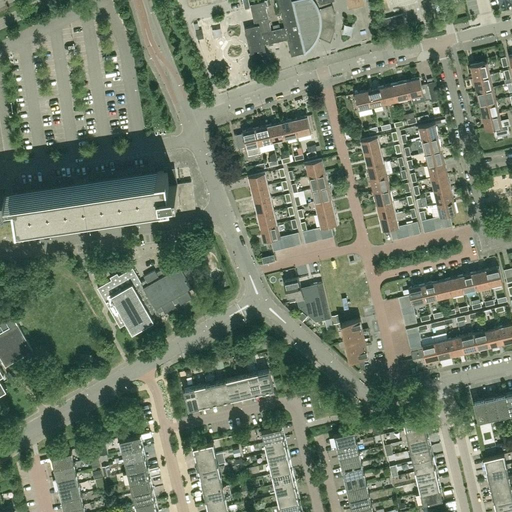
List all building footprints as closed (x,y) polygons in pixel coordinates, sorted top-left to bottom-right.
[(335,16),(335,13),(334,9),(333,7),(333,5),(332,3),(331,3),(330,0),(279,0),(285,26),(280,28),(274,29),(271,30),(265,0),(250,4),(254,20),(259,19),(260,24),(245,27),(245,28),(253,59),(252,59),(252,60),(267,56),(267,55),(264,44),(288,38),(292,54),(291,54),(292,54),(307,51),(306,50),(304,42),(305,43),(307,41),(308,40),(309,38),(310,37),(316,40),(316,39),(315,39),(317,35),(331,41),(332,37),(333,36),(333,34),(334,32),(334,30),(334,29),(335,27),(335,23),(335,20),(335,18),(335,16)] [(391,15),(379,18),(381,30),(394,27),(391,15)] [(201,29),(196,30),(198,39),(204,38),(202,29),(201,29)] [(490,73),(487,60),(470,64),(473,77),(490,73)] [(493,86),(490,73),(473,77),(476,90),(493,86)] [(410,96),(424,93),(425,99),(436,97),(433,81),(421,84),(419,76),(406,80),(410,96)] [(410,96),(406,80),(393,83),(398,99),(410,96)] [(398,99),(393,83),(381,86),(384,100),(385,102),(393,100),(398,99)] [(384,100),(381,86),(368,89),(371,100),(372,105),(385,102),(384,100)] [(490,100),(496,99),(493,86),(476,90),(479,100),(479,103),(490,100)] [(372,105),(371,100),(368,89),(355,92),(359,109),(372,105)] [(482,116),(499,112),(496,100),(496,99),(490,100),(479,103),(482,116)] [(485,129),(493,127),(495,135),(508,132),(507,124),(509,124),(508,118),(501,120),(499,112),(482,116),(485,129)] [(311,132),(307,115),(294,118),(298,135),(311,132)] [(298,135),(294,118),(281,121),(285,138),(298,135)] [(285,138),(281,121),(269,124),(273,141),(285,138)] [(438,134),(435,121),(418,125),(422,138),(438,134)] [(273,141),(269,124),(256,127),(260,144),(273,141)] [(260,144),(256,127),(243,130),(248,154),(261,151),(260,144)] [(438,134),(422,138),(425,151),(441,147),(438,134)] [(381,148),(378,135),(361,139),(364,152),(381,148)] [(444,160),(441,147),(425,151),(428,164),(444,160)] [(384,161),(381,148),(364,152),(367,165),(384,161)] [(325,171),(322,157),(305,162),(308,175),(325,171)] [(428,164),(431,177),(447,173),(444,160),(428,164)] [(370,177),(387,173),(384,161),(367,165),(370,177)] [(179,191),(177,183),(175,166),(165,168),(165,171),(157,172),(158,173),(14,194),(17,212),(18,221),(20,221),(19,220),(162,199),(172,198),(171,195),(171,192),(179,191)] [(268,184),(265,171),(248,175),(251,188),(268,184)] [(328,183),(325,171),(308,175),(311,187),(328,183)] [(390,186),(387,173),(370,177),(373,190),(390,186)] [(450,186),(448,174),(447,173),(431,177),(434,189),(448,186),(450,186)] [(191,181),(177,183),(179,191),(182,209),(195,207),(191,181)] [(331,196),(328,183),(311,187),(315,200),(331,196)] [(268,184),(251,188),(254,201),(271,197),(268,184)] [(390,186),(373,190),(376,203),(393,199),(390,186)] [(434,189),(437,202),(453,199),(450,186),(448,186),(434,189)] [(0,214),(17,212),(14,194),(0,196),(0,214)] [(331,196),(315,200),(318,213),(335,209),(331,196)] [(274,210),(271,197),(254,201),(258,214),(274,210)] [(376,203),(379,216),(396,212),(393,199),(376,203)] [(456,212),(453,199),(437,202),(440,215),(444,215),(448,214),(449,213),(456,212)] [(338,222),(335,209),(318,213),(321,226),(325,225),(331,224),(338,222)] [(277,223),(274,210),(258,214),(261,227),(277,223)] [(399,225),(396,212),(379,216),(382,229),(389,227),(395,226),(399,225)] [(452,225),(449,213),(448,214),(444,215),(446,226),(452,225)] [(441,227),(438,215),(433,217),(436,229),(441,227)] [(446,226),(444,215),(440,215),(438,215),(441,227),(446,226)] [(436,229),(433,217),(427,218),(430,230),(436,229)] [(430,230),(427,218),(426,218),(422,219),(424,231),(430,230)] [(421,232),(418,220),(412,222),(414,234),(421,232)] [(414,234),(412,222),(406,223),(409,235),(414,234)] [(281,236),(281,235),(280,235),(277,223),(261,227),(264,240),(270,238),(276,237),(281,236)] [(409,235),(406,223),(401,224),(404,236),(409,235)] [(333,236),(331,224),(325,225),(328,237),(333,236)] [(404,236),(401,224),(399,225),(395,226),(398,238),(404,236)] [(328,237),(325,225),(321,226),(319,226),(322,238),(328,237)] [(322,238),(319,226),(314,228),(317,240),(322,238)] [(398,238),(395,226),(389,227),(392,239),(398,238)] [(317,240),(314,228),(308,229),(311,241),(317,240)] [(311,241),(308,229),(307,229),(302,230),(305,242),(311,241)] [(301,243),(298,231),(293,232),(295,245),(301,243)] [(295,245),(293,232),(287,234),(290,246),(295,245)] [(290,246),(287,234),(282,235),(285,247),(290,246)] [(285,247),(282,235),(281,235),(281,236),(276,237),(279,249),(285,247)] [(279,249),(276,237),(270,238),(273,250),(279,249)] [(192,297),(188,290),(192,287),(194,289),(204,283),(189,257),(179,263),(180,266),(176,269),(171,261),(160,267),(161,270),(157,272),(155,270),(144,276),(146,279),(142,282),(133,267),(119,275),(117,272),(110,277),(112,279),(98,287),(111,310),(117,321),(119,324),(120,326),(127,323),(133,332),(154,320),(154,319),(160,315),(159,312),(164,310),(165,313),(176,306),(175,304),(179,301),(181,304),(192,297)] [(503,282),(499,265),(486,268),(490,285),(503,282)] [(490,285),(486,268),(473,271),(477,288),(490,285)] [(477,288),(473,271),(460,274),(464,291),(477,288)] [(464,291),(460,274),(447,277),(451,294),(464,291)] [(299,276),(285,280),(288,295),(290,301),(297,299),(299,305),(316,320),(325,318),(328,332),(335,330),(333,322),(331,315),(323,281),(318,282),(301,286),(299,276)] [(451,294),(447,277),(435,280),(438,297),(451,294)] [(438,297),(435,280),(422,283),(426,300),(438,297)] [(340,299),(351,296),(348,283),(337,286),(340,299)] [(422,283),(408,286),(409,288),(410,292),(410,293),(411,299),(412,303),(413,303),(426,300),(422,283)] [(411,299),(410,293),(398,296),(400,302),(411,299)] [(401,307),(413,305),(413,303),(412,303),(411,299),(400,302),(401,307)] [(414,310),(413,305),(401,307),(402,313),(414,310)] [(0,392),(5,389),(7,388),(0,376),(0,374),(4,372),(3,371),(1,367),(0,365),(0,363),(4,362),(6,365),(26,353),(28,352),(32,350),(33,350),(23,332),(17,322),(10,309),(0,314),(0,392)] [(416,315),(414,310),(402,313),(404,318),(416,315)] [(405,324),(417,321),(416,315),(404,318),(405,324)] [(372,340),(370,332),(369,328),(363,330),(360,318),(342,322),(350,358),(358,356),(361,368),(365,367),(363,355),(368,354),(366,341),(372,340)] [(511,339),(511,322),(499,325),(503,342),(511,339)] [(503,342),(499,325),(486,329),(490,345),(503,342)] [(419,330),(418,326),(406,329),(407,334),(420,331),(419,330)] [(478,348),(490,345),(486,329),(474,332),(478,348)] [(421,337),(420,331),(407,334),(409,340),(421,337)] [(478,348),(474,332),(461,335),(465,351),(478,348)] [(465,351),(461,335),(448,338),(452,354),(465,351)] [(422,342),(421,337),(409,340),(410,345),(422,342)] [(452,354),(448,338),(435,341),(439,358),(452,354)] [(426,361),(439,358),(435,341),(423,344),(422,344),(423,348),(426,361)] [(423,348),(422,344),(423,344),(422,342),(410,345),(411,351),(422,348),(423,348)] [(424,355),(422,348),(411,351),(413,358),(424,355)] [(222,359),(216,361),(218,368),(224,366),(222,359)] [(274,389),(269,368),(268,368),(269,369),(259,371),(259,370),(258,370),(263,391),(264,391),(263,390),(273,388),(273,389),(274,389)] [(263,391),(258,370),(258,371),(248,374),(248,373),(253,394),(253,393),(263,391)] [(253,394),(248,373),(247,373),(247,374),(238,376),(238,375),(237,375),(242,396),(243,396),(242,395),(252,393),(252,394),(253,394)] [(242,396),(237,375),(237,376),(227,379),(227,378),(226,378),(231,399),(232,399),(232,398),(242,396)] [(231,399),(226,378),(226,379),(217,381),(216,380),(221,401),(221,400),(231,398),(231,399)] [(221,401),(216,380),(216,381),(206,383),(211,404),(211,403),(220,400),(221,401)] [(211,404),(206,383),(205,383),(205,384),(195,386),(200,406),(200,405),(210,403),(210,404),(211,404)] [(195,386),(195,385),(195,386),(185,388),(184,388),(189,409),(190,408),(199,405),(199,406),(200,406),(195,386)] [(510,413),(505,392),(505,393),(495,396),(500,415),(510,412),(510,413)] [(500,415),(495,396),(495,395),(494,395),(495,396),(485,398),(484,398),(489,417),(489,418),(490,418),(489,417),(499,415),(499,416),(500,416),(500,415)] [(484,398),(474,401),(474,400),(473,400),(478,421),(479,421),(479,420),(489,418),(489,417),(484,398)] [(425,423),(423,413),(424,413),(424,412),(402,417),(403,418),(406,428),(405,428),(426,423),(425,423)] [(428,433),(425,424),(426,424),(426,423),(405,428),(401,429),(403,440),(407,439),(429,434),(428,433)] [(284,436),(282,426),(283,426),(282,425),(262,430),(262,431),(265,441),(264,441),(285,436),(284,436)] [(357,440),(356,438),(360,437),(358,429),(355,430),(355,429),(334,434),(334,435),(335,434),(337,444),(337,445),(358,440),(357,439),(357,440)] [(400,430),(387,433),(389,439),(401,437),(400,430)] [(142,445),(140,435),(141,435),(140,434),(120,439),(120,440),(121,440),(123,449),(122,449),(122,450),(142,445)] [(430,444),(428,434),(429,434),(407,439),(408,439),(411,449),(410,449),(431,444),(430,444)] [(286,447),(284,437),(285,437),(285,436),(264,441),(264,442),(265,442),(267,451),(266,451),(267,452),(287,447),(287,446),(286,447)] [(359,450),(357,441),(358,440),(337,445),(338,445),(340,454),(339,455),(360,450),(359,450)] [(216,452),(213,442),(214,442),(214,441),(193,446),(193,447),(194,447),(196,457),(216,452)] [(433,455),(430,445),(431,445),(431,444),(410,449),(410,450),(411,449),(413,459),(412,459),(413,460),(434,455),(434,454),(433,455)] [(145,455),(142,446),(143,445),(142,445),(122,450),(123,450),(125,460),(145,455)] [(496,445),(485,448),(486,454),(497,451),(496,445)] [(81,448),(83,457),(89,456),(88,447),(81,448)] [(239,447),(233,449),(235,455),(241,454),(239,447)] [(289,457),(287,447),(267,452),(270,462),(269,462),(290,457),(289,457)] [(74,461),(71,451),(72,451),(72,450),(51,455),(51,456),(52,456),(55,465),(54,466),(74,461)] [(362,461),(359,451),(360,451),(360,450),(339,455),(339,456),(340,456),(342,465),(342,466),(362,461),(362,460),(362,461)] [(218,463),(216,453),(217,453),(216,452),(196,457),(196,458),(197,458),(199,467),(198,467),(198,468),(219,463),(218,463)] [(506,463),(504,453),(505,453),(504,452),(484,457),(484,458),(485,458),(487,468),(486,468),(507,463),(506,463)] [(147,466),(145,456),(145,455),(125,460),(125,461),(126,461),(128,470),(127,470),(127,471),(148,466),(148,465),(147,466)] [(435,465),(433,455),(434,455),(413,460),(416,470),(415,470),(415,471),(436,465),(435,465)] [(291,468),(289,458),(290,458),(290,457),(269,462),(269,463),(270,462),(272,472),(271,472),(272,473),(292,468),(292,467),(291,468)] [(76,472),(76,471),(74,462),(75,462),(75,461),(74,461),(54,466),(55,466),(57,476),(56,476),(76,472)] [(364,471),(362,461),(363,461),(362,461),(342,466),(343,466),(345,476),(344,476),(365,471),(364,471)] [(221,473),(218,463),(219,463),(198,468),(199,468),(201,478),(201,479),(221,473)] [(509,474),(507,464),(507,463),(486,468),(487,469),(487,468),(489,478),(510,474),(509,473),(509,474)] [(258,464),(246,467),(248,473),(259,470),(258,464)] [(396,464),(390,465),(392,475),(398,474),(396,464)] [(438,476),(435,466),(436,466),(436,465),(415,471),(416,471),(418,480),(417,481),(439,476),(438,475),(438,476)] [(150,476),(147,466),(148,466),(127,471),(123,472),(126,482),(130,481),(150,476)] [(294,478),(292,468),(293,468),(292,468),(272,473),(275,483),(274,483),(295,478),(294,478)] [(101,469),(92,471),(94,478),(102,475),(101,469)] [(79,482),(77,472),(78,472),(77,471),(76,471),(76,472),(56,476),(56,477),(57,477),(60,487),(79,482)] [(367,482),(364,472),(365,472),(365,471),(344,476),(344,477),(345,477),(347,486),(347,487),(367,482),(367,481),(367,482)] [(223,484),(221,474),(222,474),(221,473),(201,479),(202,479),(204,488),(203,488),(203,489),(223,484)] [(511,484),(509,474),(510,474),(489,478),(489,479),(490,479),(492,489),(491,489),(511,484)] [(152,487),(150,477),(151,477),(150,476),(130,481),(130,482),(131,482),(133,491),(132,492),(153,487),(152,487)] [(440,486),(438,477),(439,476),(417,481),(418,482),(418,481),(421,491),(420,491),(441,486),(440,486)] [(296,489),(294,479),(295,479),(295,478),(274,483),(274,484),(275,484),(277,493),(276,494),(277,494),(297,489),(297,488),(296,489)] [(81,492),(79,483),(80,483),(80,482),(79,482),(60,487),(59,487),(59,488),(60,487),(62,497),(61,497),(61,498),(82,493),(82,492),(81,492)] [(229,482),(224,484),(223,484),(203,489),(204,489),(206,499),(205,499),(206,500),(226,494),(231,493),(229,482)] [(369,492),(367,483),(367,482),(347,487),(348,487),(350,497),(349,497),(370,492),(369,492)] [(511,487),(511,485),(511,484),(491,489),(492,489),(494,499),(494,500),(511,495),(511,487)] [(443,497),(440,487),(441,487),(441,486),(420,491),(420,492),(415,493),(417,503),(423,502),(444,497),(443,497)] [(155,498),(152,488),(153,487),(132,492),(133,492),(136,502),(155,498)] [(299,499),(297,490),(298,489),(297,489),(277,494),(280,504),(279,504),(300,499),(299,499)] [(372,503),(369,493),(370,493),(370,492),(349,497),(349,498),(350,497),(352,507),(352,508),(372,503)] [(84,503),(82,493),(61,498),(62,498),(65,507),(64,508),(85,503),(84,503)] [(228,505),(226,495),(226,494),(206,500),(207,500),(209,509),(208,510),(229,505),(228,505)] [(511,495),(494,500),(495,500),(497,510),(496,510),(511,506),(511,495)] [(157,508),(155,498),(156,498),(155,497),(155,498),(136,502),(135,502),(135,503),(136,503),(137,511),(141,511),(157,508),(157,509),(158,508),(157,508)] [(301,510),(299,500),(300,500),(300,499),(279,504),(279,505),(280,504),(281,511),(295,511),(302,510),(301,510)] [(85,511),(84,504),(85,504),(85,503),(64,508),(64,509),(65,508),(65,511),(85,511)] [(373,511),(372,504),(373,503),(372,503),(352,508),(353,508),(353,511),(373,511)]
